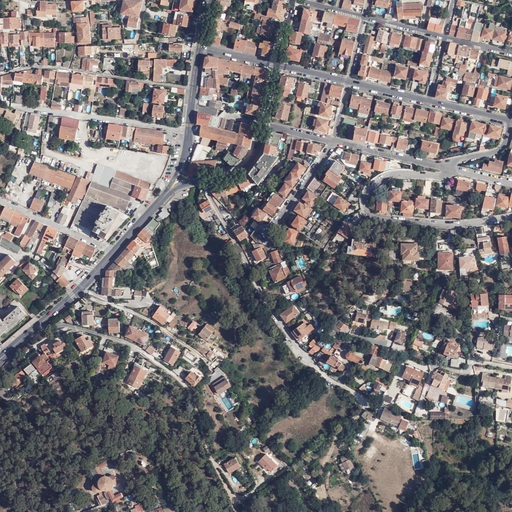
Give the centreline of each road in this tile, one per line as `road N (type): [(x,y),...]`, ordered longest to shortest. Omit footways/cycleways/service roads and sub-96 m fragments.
road 1 (residential): [(511,216),(448,225),(378,217),(365,205),(366,191),(381,177),(440,176)]
road 2 (residential): [(14,106),(187,130)]
road 3 (secondary): [(6,352),(114,251)]
road 4 (residential): [(0,200),(114,251)]
road 5 (residential): [(263,237),(334,140)]
